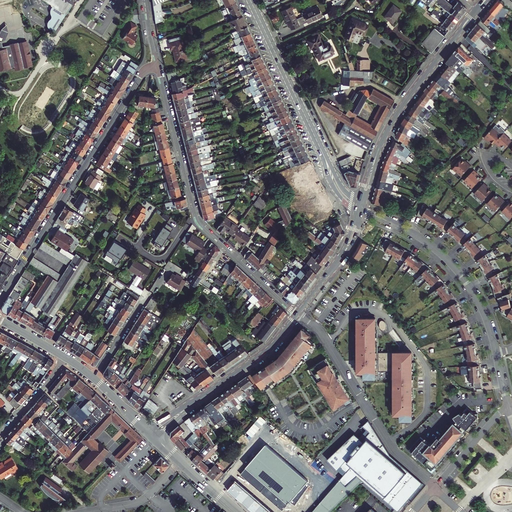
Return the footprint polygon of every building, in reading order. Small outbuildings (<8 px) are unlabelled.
[(43,0),(53,6),(59,10),(60,10),(63,13),(59,19),(62,21),(71,7),(72,5),(70,4),(72,1),(70,0),(43,0)] [(330,0),(333,3),(331,4),(335,9),(340,6),(344,0),(330,0)] [(436,0),(435,2),(450,14),(451,13),(458,19),(466,9),(458,1),(453,7),(451,5),(445,0),(436,0)] [(499,0),(497,0),(489,10),(500,21),(509,10),(506,8),(501,2),(499,0)] [(511,2),(509,0),(501,0),(501,2),(511,9),(511,2)] [(153,6),(154,10),(162,9),(161,2),(153,6)] [(242,15),(236,2),(226,7),(229,15),(231,14),(233,19),(242,15)] [(435,2),(431,7),(454,24),(458,19),(451,13),(450,14),(435,2)] [(401,11),(393,5),(384,17),(393,23),(401,11)] [(59,10),(53,6),(51,9),(51,11),(52,14),(52,16),(51,17),(50,20),(49,21),(48,24),(48,27),(50,29),(55,32),(62,21),(59,19),(63,13),(60,10),(59,10)] [(299,25),(303,24),(300,17),(296,19),(291,6),(282,11),(289,25),(291,30),(300,26),(299,25)] [(431,7),(431,6),(428,10),(444,21),(442,24),(450,30),(454,24),(431,7)] [(304,15),(300,17),(303,24),(307,22),(308,23),(322,16),(318,7),(303,14),(304,15)] [(482,19),(488,25),(491,20),(498,26),(498,25),(501,27),(504,24),(500,21),(489,10),(482,19)] [(247,26),(242,15),(233,19),(229,21),(231,26),(233,25),(236,31),(247,26)] [(368,25),(352,19),(345,38),(353,40),(356,32),(364,35),(368,25)] [(472,30),(487,44),(493,49),(496,46),(486,37),(492,31),(489,29),(481,20),(472,30)] [(137,25),(130,21),(122,34),(124,35),(122,38),(129,42),(131,44),(133,41),(136,36),(137,35),(136,34),(134,33),(134,30),(137,25)] [(250,32),(247,26),(236,31),(230,34),(233,40),(237,38),(250,32)] [(431,53),(444,36),(435,28),(421,45),(431,53)] [(487,44),(472,30),(465,39),(475,47),(477,44),(482,49),(487,44)] [(252,37),(250,32),(237,38),(238,41),(235,42),(236,45),(252,37)] [(318,35),(307,40),(311,48),(313,47),(319,60),(321,64),(330,59),(335,71),(339,69),(341,74),(344,73),(334,53),(330,43),(324,46),(318,35)] [(180,37),(169,39),(169,43),(171,50),(173,49),(176,61),(191,57),(189,49),(185,50),(182,40),(181,40),(180,37)] [(255,43),(252,37),(236,45),(235,45),(238,51),(242,49),(255,43)] [(0,72),(11,70),(10,69),(14,68),(15,72),(24,70),(23,70),(32,68),(29,57),(30,57),(30,56),(28,56),(27,54),(29,54),(29,53),(28,53),(26,42),(17,44),(17,43),(9,45),(9,46),(1,47),(0,43),(0,42),(0,72)] [(197,43),(193,45),(201,61),(205,59),(197,43)] [(258,49),(255,43),(242,49),(244,53),(237,56),(238,58),(242,56),(258,49)] [(459,46),(447,62),(448,63),(456,70),(461,74),(464,70),(460,66),(464,62),(468,65),(474,60),(459,46)] [(261,54),(258,49),(242,56),(245,62),(248,60),(261,54)] [(263,60),(261,54),(248,60),(249,62),(242,65),(242,67),(240,68),(241,71),(244,69),(263,60)] [(360,68),(370,69),(370,59),(360,59),(360,68)] [(266,65),(263,60),(244,69),(245,72),(242,74),(243,76),(266,65)] [(122,61),(116,71),(130,79),(138,66),(133,63),(131,66),(122,61)] [(456,70),(448,63),(439,73),(446,78),(448,80),(456,70)] [(268,71),(266,65),(243,76),(246,81),(256,76),(268,71)] [(76,79),(60,69),(49,87),(64,97),(76,79)] [(113,77),(117,80),(126,85),(130,79),(116,71),(114,70),(111,76),(113,77)] [(372,78),(373,71),(362,71),(350,70),(350,75),(349,82),(354,82),(363,82),(363,77),(372,78)] [(271,76),(268,71),(256,76),(257,78),(251,81),(252,83),(247,84),(248,86),(271,76)] [(174,72),(167,74),(172,93),(186,90),(185,84),(182,85),(180,78),(176,79),(174,72)] [(446,78),(439,73),(434,80),(445,89),(451,95),(453,92),(446,86),(447,85),(443,81),(446,78)] [(273,81),(271,76),(248,86),(251,92),(273,81)] [(113,85),(122,91),(126,85),(117,80),(113,77),(109,83),(113,85)] [(460,102),(458,101),(454,97),(451,95),(445,89),(434,80),(424,91),(436,102),(441,97),(456,111),(462,104),(460,102)] [(276,87),(273,81),(251,92),(253,97),(276,87)] [(101,83),(100,85),(119,97),(122,91),(113,85),(111,88),(108,86),(107,87),(101,83)] [(100,85),(98,88),(109,95),(107,98),(115,103),(119,97),(100,85)] [(186,90),(172,93),(174,99),(188,96),(187,92),(193,91),(192,87),(186,90)] [(279,92),(276,87),(253,97),(256,103),(258,101),(279,92)] [(345,114),(324,100),(320,106),(351,126),(351,127),(345,123),(338,135),(367,151),(373,138),(374,139),(378,128),(389,108),(394,101),(373,89),(371,92),(366,89),(359,90),(357,93),(355,92),(350,100),(353,101),(345,114)] [(436,102),(424,91),(420,97),(427,103),(431,106),(433,103),(435,106),(437,103),(436,102)] [(281,97),(279,92),(258,101),(261,107),(281,97)] [(98,100),(111,109),(115,103),(107,98),(102,95),(100,99),(99,98),(98,100)] [(188,96),(174,99),(175,105),(191,101),(190,95),(188,96)] [(146,106),(148,97),(139,96),(138,104),(146,106)] [(159,112),(160,112),(158,103),(156,102),(156,98),(148,97),(146,106),(154,107),(155,109),(152,110),(153,113),(159,112)] [(283,103),(281,97),(261,107),(263,110),(260,111),(261,113),(263,112),(283,103)] [(424,106),(427,103),(420,97),(417,101),(424,106)] [(108,114),(111,109),(98,100),(96,103),(99,105),(97,108),(100,110),(108,114)] [(191,101),(175,105),(177,111),(193,106),(192,104),(196,103),(196,100),(191,101)] [(424,107),(424,106),(417,101),(414,106),(421,111),(423,112),(426,108),(424,107)] [(286,108),(283,103),(263,112),(266,117),(274,114),(286,108)] [(193,106),(177,111),(178,117),(194,112),(193,106)] [(421,111),(414,106),(411,110),(419,115),(421,111)] [(289,114),(286,108),(274,114),(275,116),(269,119),(269,121),(268,121),(269,123),(270,122),(289,114)] [(104,121),(90,112),(86,109),(84,112),(88,115),(89,114),(94,117),(93,118),(94,119),(93,121),(100,126),(104,121)] [(108,114),(100,110),(98,112),(92,109),(90,112),(104,121),(108,114)] [(427,121),(422,117),(421,116),(419,115),(411,110),(409,113),(418,120),(423,123),(424,124),(425,123),(435,129),(436,127),(433,125),(428,121),(427,121)] [(194,112),(178,117),(179,122),(180,122),(198,118),(196,112),(194,112)] [(418,120),(409,113),(405,118),(420,128),(427,134),(429,132),(426,129),(421,125),(423,123),(418,120)] [(291,119),(289,114),(270,122),(272,125),(270,125),(271,126),(268,128),(269,130),(291,119)] [(125,118),(121,125),(128,130),(133,123),(135,124),(137,121),(134,119),(127,115),(126,118),(125,118)] [(181,128),(196,124),(196,122),(199,121),(200,121),(199,117),(198,118),(180,122),(181,128)] [(427,134),(420,128),(405,118),(402,123),(402,124),(417,133),(418,134),(419,132),(425,137),(427,134)] [(97,132),(100,126),(93,121),(91,124),(90,124),(89,125),(80,119),(79,121),(80,122),(97,132)] [(161,119),(154,121),(154,125),(156,133),(165,131),(163,123),(162,123),(161,119)] [(272,135),(294,125),(291,119),(269,130),(272,135)] [(97,132),(80,122),(78,125),(80,127),(83,128),(81,131),(93,138),(97,132)] [(181,128),(183,134),(201,129),(200,127),(202,127),(201,123),(200,123),(196,124),(181,128)] [(417,133),(402,124),(399,128),(398,130),(414,138),(417,133)] [(116,132),(126,138),(130,131),(128,130),(121,125),(116,132)] [(284,136),(296,130),(294,125),(272,135),(274,141),(279,138),(284,136)] [(502,135),(493,127),(484,138),(495,144),(502,135)] [(75,135),(77,136),(89,144),(93,138),(81,131),(79,129),(75,135)] [(183,134),(184,139),(198,136),(201,135),(203,134),(202,129),(201,129),(183,134)] [(287,142),(299,136),(296,130),(284,136),(285,138),(280,141),(279,138),(274,141),(277,147),(287,142)] [(411,144),(414,138),(398,130),(396,135),(404,142),(413,152),(416,149),(411,144)] [(167,139),(165,131),(156,133),(158,141),(167,139)] [(116,132),(112,139),(119,144),(121,141),(125,143),(127,139),(126,138),(116,132)] [(495,144),(505,149),(511,140),(504,133),(502,135),(495,144)] [(78,145),(86,150),(89,144),(77,136),(75,139),(80,142),(78,145)] [(185,145),(200,142),(198,136),(184,139),(185,145)] [(280,152),(302,142),(299,136),(287,142),(288,144),(282,147),(283,149),(279,150),(280,152)] [(112,139),(107,147),(118,153),(123,146),(119,144),(112,139)] [(158,141),(160,149),(169,147),(167,139),(158,141)] [(404,156),(405,157),(407,154),(406,153),(408,150),(405,148),(405,147),(401,145),(394,139),(391,146),(399,149),(397,153),(404,156)] [(185,145),(187,151),(203,146),(206,146),(208,145),(206,140),(203,141),(200,142),(185,145)] [(82,156),(86,150),(78,145),(72,141),(69,147),(82,156)] [(292,153),(305,147),(302,142),(280,152),(282,158),(292,153)] [(67,154),(78,161),(82,156),(69,147),(67,146),(65,149),(68,151),(66,154),(67,154)] [(200,153),(202,153),(202,149),(203,149),(203,146),(187,151),(188,156),(200,153)] [(403,161),(405,157),(404,156),(397,153),(399,149),(391,146),(388,152),(396,156),(399,158),(403,161)] [(107,147),(103,154),(114,161),(118,154),(118,153),(107,147)] [(169,147),(160,149),(163,161),(172,159),(171,155),(169,147)] [(295,158),(307,153),(305,147),(292,153),(293,155),(283,160),(285,163),(295,158)] [(188,156),(190,162),(204,159),(203,156),(209,154),(209,151),(202,153),(200,153),(188,156)] [(396,156),(388,152),(385,159),(395,164),(396,165),(399,158),(396,156)] [(298,164),(310,158),(307,153),(295,158),(296,160),(288,164),(290,168),(298,164)] [(75,167),(78,161),(67,154),(65,158),(62,156),(62,157),(59,155),(58,156),(64,160),(75,167)] [(109,168),(114,161),(103,154),(98,161),(96,164),(110,173),(112,170),(109,168)] [(191,168),(206,164),(211,163),(210,157),(204,159),(190,162),(191,168)] [(357,186),(360,173),(349,170),(350,168),(348,164),(351,162),(348,157),(338,161),(350,186),(357,186)] [(310,158),(298,164),(303,175),(307,173),(306,172),(310,169),(312,173),(311,177),(314,178),(316,180),(320,179),(310,158)] [(472,166),(462,158),(453,168),(461,176),(472,166)] [(175,171),(173,162),(173,163),(172,159),(163,161),(166,173),(175,171)] [(381,169),(397,175),(399,171),(397,170),(397,169),(394,168),(395,164),(385,159),(381,169)] [(75,167),(64,160),(60,166),(71,173),(75,167)] [(191,168),(193,174),(207,170),(206,168),(206,164),(191,168)] [(60,166),(59,165),(57,169),(55,168),(54,170),(67,179),(71,173),(60,166)] [(397,175),(381,169),(378,179),(392,184),(394,178),(399,180),(400,176),(397,175)] [(483,178),(474,169),(464,180),(473,187),(483,178)] [(54,179),(64,185),(67,179),(54,170),(50,176),(53,178),(54,179)] [(102,177),(93,170),(90,174),(84,182),(94,188),(99,179),(100,180),(102,177)] [(194,179),(208,176),(207,170),(193,174),(194,179)] [(168,181),(177,179),(175,171),(166,173),(168,181)] [(194,179),(196,185),(210,181),(209,177),(211,177),(210,175),(208,176),(194,179)] [(60,190),(64,185),(54,179),(53,181),(51,181),(48,178),(47,180),(43,177),(42,179),(43,179),(60,190)] [(268,183),(254,203),(261,210),(267,202),(277,187),(272,177),(268,183)] [(49,191),(56,196),(60,190),(43,179),(42,181),(45,183),(45,184),(50,188),(49,191)] [(179,187),(177,179),(168,181),(170,189),(179,187)] [(392,184),(378,179),(376,187),(384,189),(391,191),(393,192),(395,185),(392,184)] [(212,187),(217,186),(216,180),(210,181),(196,185),(197,191),(212,187)] [(493,190),(484,183),(474,193),(483,201),(493,190)] [(197,191),(198,196),(214,192),(216,192),(216,189),(218,189),(217,186),(212,187),(197,191)] [(169,198),(170,202),(182,199),(181,195),(179,187),(170,189),(172,197),(169,198)] [(384,189),(376,187),(374,194),(382,197),(386,198),(388,199),(390,199),(391,196),(390,195),(391,191),(384,189)] [(53,202),(56,196),(49,191),(44,188),(42,192),(41,191),(39,193),(53,202)] [(53,202),(39,193),(37,192),(35,194),(37,196),(38,195),(39,196),(39,197),(40,198),(38,201),(41,203),(49,208),(53,202)] [(200,202),(214,198),(213,195),(214,195),(214,192),(198,196),(200,202)] [(505,200),(497,192),(487,203),(495,211),(505,200)] [(89,199),(81,193),(74,205),(82,211),(83,210),(85,211),(87,207),(85,206),(89,199)] [(384,206),(386,198),(382,197),(374,194),(372,202),(384,206)] [(182,199),(170,202),(159,205),(159,207),(166,206),(166,207),(176,204),(176,207),(177,208),(180,207),(181,211),(188,209),(186,198),(182,199)] [(200,202),(201,208),(217,204),(216,198),(214,198),(200,202)] [(329,198),(317,203),(322,213),(327,211),(328,213),(334,210),(329,198)] [(511,217),(511,201),(502,211),(510,219),(511,217)] [(33,203),(32,205),(45,214),(49,208),(41,203),(40,206),(38,205),(37,206),(35,205),(33,203)] [(137,208),(128,221),(137,227),(140,221),(141,222),(144,218),(143,217),(145,213),(143,212),(146,208),(140,204),(137,208)] [(201,208),(203,214),(217,210),(216,206),(218,206),(217,204),(201,208)] [(292,217),(291,216),(286,205),(285,205),(285,204),(278,207),(284,219),(276,223),(271,228),(275,232),(280,227),(283,229),(284,230),(292,218),(292,217)] [(36,212),(34,214),(42,219),(45,214),(32,205),(30,207),(32,208),(35,211),(36,212)] [(62,211),(81,223),(82,222),(80,220),(78,218),(80,215),(65,206),(62,211)] [(430,219),(434,212),(431,210),(432,210),(428,207),(426,211),(420,208),(417,215),(426,219),(427,218),(430,219)] [(114,212),(110,209),(106,216),(109,219),(114,212)] [(215,214),(222,212),(221,212),(219,210),(217,210),(203,214),(204,220),(207,223),(214,221),(214,217),(215,217),(215,214)] [(24,216),(38,225),(42,219),(34,214),(32,217),(31,216),(30,218),(26,215),(26,214),(22,211),(21,212),(20,214),(24,216)] [(55,222),(64,227),(67,222),(70,224),(72,222),(77,225),(78,223),(80,225),(81,223),(62,211),(55,222)] [(430,219),(428,222),(432,224),(433,222),(436,223),(441,216),(438,214),(438,213),(434,211),(434,212),(430,219)] [(25,225),(27,226),(34,231),(38,225),(24,216),(20,222),(25,225)] [(444,218),(441,216),(436,223),(439,225),(438,227),(445,233),(451,226),(446,222),(448,219),(444,217),(444,218)] [(237,228),(238,226),(225,217),(217,229),(223,233),(225,229),(226,228),(228,230),(227,231),(232,234),(237,228)] [(266,224),(271,228),(276,223),(271,218),(266,224)] [(340,222),(328,229),(341,238),(343,234),(344,230),(340,222)] [(27,243),(31,237),(17,228),(9,223),(8,226),(14,230),(12,234),(19,238),(27,243)] [(451,226),(445,233),(449,236),(451,233),(453,235),(459,228),(456,226),(457,225),(454,223),(451,226)] [(173,228),(167,224),(162,230),(161,229),(159,233),(158,232),(154,238),(157,239),(154,245),(159,248),(162,243),(165,245),(169,239),(167,238),(173,228)] [(31,237),(34,231),(27,226),(25,229),(23,228),(19,226),(17,228),(31,237)] [(283,229),(280,227),(275,232),(273,234),(273,235),(276,237),(283,229)] [(232,234),(231,236),(241,242),(240,243),(244,246),(250,237),(237,228),(232,234)] [(459,228),(453,235),(456,238),(455,239),(461,246),(467,240),(463,236),(466,233),(463,230),(462,231),(459,228)] [(329,234),(327,236),(338,243),(341,238),(328,229),(324,230),(329,234)] [(74,240),(58,230),(51,241),(61,247),(59,251),(61,252),(63,254),(66,256),(69,258),(72,260),(75,256),(67,251),(74,240)] [(319,253),(327,260),(334,250),(318,238),(309,231),(306,234),(313,240),(319,244),(318,246),(317,247),(321,250),(319,253)] [(338,243),(327,236),(322,232),(318,238),(334,250),(338,243)] [(6,238),(0,233),(0,248),(17,259),(23,249),(11,241),(8,245),(3,242),(6,238)] [(205,252),(207,249),(202,247),(205,242),(199,238),(198,239),(191,235),(186,243),(199,251),(196,255),(201,258),(205,252)] [(273,235),(268,241),(274,245),(278,239),(276,237),(273,235)] [(23,249),(27,243),(19,238),(17,241),(13,238),(12,239),(7,236),(6,238),(11,241),(23,249)] [(467,240),(461,246),(464,249),(467,247),(469,250),(476,244),(473,241),(474,240),(471,237),(467,240)] [(391,252),(394,254),(398,246),(395,245),(396,243),(387,238),(383,245),(388,248),(386,252),(390,254),(391,252)] [(59,251),(43,241),(39,247),(68,266),(72,260),(69,258),(66,256),(63,254),(61,252),(59,251)] [(118,263),(128,248),(122,244),(121,245),(114,241),(106,254),(114,259),(113,260),(118,263)] [(272,250),(274,245),(268,241),(258,258),(249,249),(245,254),(244,257),(257,269),(263,263),(269,254),(270,252),(272,250)] [(356,264),(359,261),(371,247),(366,243),(361,241),(359,245),(352,256),(350,260),(356,264)] [(207,249),(217,255),(220,250),(212,242),(207,249)] [(314,254),(312,256),(323,266),(327,260),(319,253),(315,250),(309,244),(308,246),(312,250),(311,251),(314,254)] [(476,244),(469,250),(471,252),(470,254),(475,261),(482,257),(478,252),(481,249),(478,246),(476,244)] [(400,260),(402,256),(407,259),(412,252),(402,247),(402,248),(398,246),(394,254),(397,256),(396,258),(400,260)] [(0,285),(17,259),(0,248),(0,285)] [(213,260),(217,255),(207,249),(205,252),(212,256),(210,259),(213,260)] [(201,258),(211,265),(213,260),(210,259),(212,256),(205,252),(201,258)] [(409,264),(412,266),(417,259),(414,256),(416,254),(412,252),(407,259),(404,263),(408,265),(409,264)] [(33,328),(42,333),(54,316),(55,315),(87,266),(89,262),(76,253),(75,256),(72,260),(68,266),(62,276),(58,281),(41,308),(45,310),(43,313),(49,316),(45,322),(44,321),(43,323),(40,321),(39,322),(38,321),(33,328)] [(482,257),(475,261),(477,265),(480,263),(482,266),(489,261),(488,259),(489,258),(486,254),(482,257)] [(312,256),(307,264),(317,273),(323,266),(312,256)] [(33,257),(29,263),(48,274),(58,281),(62,276),(33,257)] [(201,263),(199,266),(206,271),(211,265),(201,258),(199,262),(201,263)] [(293,262),(312,279),(317,273),(307,264),(304,267),(296,259),(293,262)] [(417,272),(420,269),(424,272),(430,266),(421,260),(420,261),(417,259),(412,266),(415,268),(413,270),(417,272)] [(129,288),(139,294),(142,290),(137,286),(142,278),(145,279),(150,270),(135,260),(129,269),(138,275),(132,283),(129,288)] [(489,261),(482,266),(484,269),(482,270),(486,279),(494,275),(491,269),(494,267),(492,264),(491,264),(489,261)] [(89,262),(87,266),(94,270),(97,267),(91,263),(89,262)] [(296,275),(308,285),(312,279),(293,262),(291,265),(294,267),(299,272),(298,273),(296,275)] [(272,272),(263,263),(257,269),(263,275),(267,272),(270,274),(272,272)] [(231,271),(231,272),(228,276),(225,281),(227,282),(231,284),(236,277),(242,270),(236,264),(233,268),(231,271)] [(197,265),(192,272),(202,278),(206,271),(199,266),(197,265)] [(425,277),(428,279),(434,273),(432,271),(433,269),(430,266),(424,272),(420,276),(424,279),(425,277)] [(242,270),(236,277),(240,281),(236,285),(238,287),(241,283),(242,282),(248,276),(242,270)] [(191,274),(189,277),(191,278),(189,282),(196,286),(199,282),(202,278),(192,272),(191,274)] [(30,273),(27,278),(32,281),(35,276),(30,273)] [(284,274),(289,278),(304,291),(308,285),(296,275),(294,273),(293,274),(292,276),(288,273),(287,274),(286,273),(284,274)] [(432,287),(435,283),(439,288),(446,283),(438,275),(437,276),(434,273),(428,279),(430,282),(429,283),(432,287)] [(494,275),(486,279),(488,283),(491,281),(492,284),(501,280),(499,278),(500,277),(498,273),(494,275)] [(18,320),(30,326),(34,319),(35,317),(29,313),(34,304),(41,308),(58,281),(48,274),(34,295),(33,297),(18,320)] [(180,291),(186,281),(182,279),(183,278),(179,275),(178,277),(175,275),(172,274),(167,282),(180,291)] [(29,280),(22,276),(15,287),(22,291),(29,280)] [(248,276),(242,282),(248,288),(254,281),(248,276)] [(287,285),(300,296),(304,291),(289,278),(288,279),(290,281),(287,285)] [(275,286),(281,292),(287,285),(281,280),(275,286)] [(501,280),(492,284),(494,288),(492,288),(495,297),(498,296),(503,295),(501,289),(505,287),(503,283),(502,284),(501,280)] [(248,288),(246,291),(252,296),(260,287),(254,281),(248,288)] [(439,293),(442,295),(449,290),(447,287),(449,286),(446,283),(439,288),(435,291),(437,294),(439,293)] [(300,296),(287,285),(281,292),(292,302),(295,302),(300,296)] [(265,292),(260,287),(252,296),(248,300),(246,303),(249,306),(247,309),(249,310),(252,308),(257,301),(265,292)] [(128,289),(125,292),(137,300),(139,297),(128,289)] [(20,294),(13,290),(2,307),(3,312),(7,314),(17,299),(20,294)] [(239,299),(245,291),(244,290),(242,291),(242,290),(237,297),(239,299)] [(445,303),(448,300),(452,305),(459,301),(452,292),(451,293),(449,290),(442,295),(444,298),(442,299),(445,303)] [(133,306),(137,300),(125,292),(121,298),(122,298),(133,306)] [(265,292),(257,301),(258,302),(263,307),(264,306),(271,299),(272,298),(265,292)] [(28,293),(22,303),(13,317),(18,320),(33,297),(34,295),(32,293),(31,295),(28,293)] [(503,295),(498,296),(502,309),(511,306),(511,305),(510,300),(511,299),(511,298),(510,293),(503,295)] [(118,303),(130,311),(133,306),(122,298),(121,301),(119,300),(116,298),(115,301),(118,303)] [(151,312),(153,308),(155,305),(157,302),(151,298),(149,301),(147,304),(145,308),(141,314),(158,325),(162,319),(151,312)] [(13,317),(22,303),(17,299),(7,314),(13,317)] [(271,299),(264,306),(267,308),(274,301),(271,299)] [(451,310),(453,313),(461,309),(459,306),(461,305),(459,301),(452,305),(447,307),(449,311),(451,310)] [(114,308),(127,316),(130,311),(118,303),(114,308)] [(511,306),(502,309),(503,314),(508,317),(511,308),(511,304),(511,305),(511,306)] [(123,321),(127,316),(114,308),(112,307),(108,312),(110,313),(123,321)] [(275,312),(273,311),(271,309),(265,317),(269,320),(276,326),(287,313),(279,307),(275,312)] [(455,321),(459,319),(462,324),(469,321),(464,311),(463,312),(461,309),(453,313),(455,316),(453,317),(455,321)] [(257,323),(263,316),(258,312),(249,322),(255,327),(258,324),(257,323)] [(56,342),(63,346),(73,331),(74,330),(83,316),(77,313),(71,322),(71,321),(69,324),(67,324),(66,326),(67,327),(62,335),(61,335),(56,342)] [(123,321),(110,313),(107,318),(120,327),(123,321)] [(158,325),(141,314),(137,319),(148,326),(150,328),(154,330),(158,325)] [(54,316),(42,333),(52,339),(57,332),(53,330),(61,319),(57,316),(56,318),(54,316)] [(201,316),(197,323),(208,335),(213,331),(201,316)] [(111,325),(108,330),(109,331),(115,335),(120,327),(107,318),(106,320),(110,322),(109,323),(111,325)] [(146,330),(148,326),(137,319),(134,324),(145,332),(151,335),(152,333),(150,332),(148,331),(146,330)] [(377,353),(377,319),(358,319),(358,375),(365,375),(366,381),(376,381),(376,372),(393,371),(394,419),(413,418),(412,353),(377,353)] [(252,332),(264,342),(276,326),(269,320),(267,323),(264,322),(260,327),(262,329),(261,331),(258,329),(256,328),(252,332)] [(460,329),(462,332),(470,329),(469,326),(471,325),(469,321),(462,324),(457,326),(458,330),(460,329)] [(69,350),(82,330),(85,325),(83,323),(79,329),(79,330),(79,331),(78,330),(77,332),(76,333),(73,331),(63,346),(69,350)] [(145,332),(134,324),(131,330),(142,337),(148,341),(150,338),(144,334),(145,332)] [(95,331),(105,337),(109,331),(108,330),(99,325),(95,331)] [(213,353),(207,345),(193,328),(182,346),(173,360),(178,364),(181,367),(183,365),(191,355),(192,353),(193,352),(197,357),(200,354),(204,359),(210,355),(213,353)] [(462,341),(467,339),(469,344),(477,343),(473,332),(471,333),(470,329),(462,332),(463,336),(461,336),(462,341)] [(74,353),(85,336),(87,333),(82,330),(69,350),(74,353)] [(142,337),(131,330),(127,335),(138,342),(142,344),(144,346),(146,343),(140,339),(142,337)] [(309,337),(301,330),(277,361),(256,374),(266,390),(293,372),(312,343),(307,340),(309,337)] [(6,334),(1,343),(4,344),(1,348),(2,349),(1,350),(0,349),(0,353),(3,350),(7,345),(11,337),(6,334)] [(138,342),(127,335),(124,340),(135,348),(136,348),(137,347),(135,346),(138,342)] [(74,353),(79,356),(88,343),(90,339),(85,336),(74,353)] [(224,347),(230,342),(232,341),(236,338),(234,336),(222,345),(224,347)] [(12,349),(19,341),(17,340),(11,337),(7,345),(3,350),(6,352),(7,352),(8,353),(12,349)] [(234,349),(230,342),(224,347),(228,353),(225,356),(232,365),(248,353),(236,338),(232,341),(236,347),(234,349)] [(124,340),(121,345),(132,352),(135,348),(124,340)] [(21,355),(27,345),(19,341),(12,349),(18,353),(11,362),(14,364),(21,355)] [(95,365),(108,345),(102,341),(94,353),(89,362),(93,366),(95,365)] [(79,356),(89,362),(94,353),(90,351),(93,347),(89,342),(89,343),(88,343),(79,356)] [(232,365),(225,356),(222,357),(210,343),(207,345),(213,353),(226,369),(232,365)] [(467,349),(468,352),(476,351),(476,347),(478,347),(477,343),(469,344),(464,345),(465,349),(467,349)] [(21,355),(28,359),(34,349),(27,345),(21,355)] [(26,362),(24,365),(27,367),(26,368),(28,370),(30,367),(31,368),(32,367),(30,365),(31,364),(32,364),(39,352),(34,349),(28,359),(26,362)] [(467,361),(472,360),(473,365),(481,365),(479,354),(477,354),(476,351),(468,352),(469,356),(467,356),(467,361)] [(33,371),(43,355),(39,352),(32,364),(31,364),(30,365),(32,367),(31,368),(30,367),(28,370),(31,371),(30,372),(32,373),(33,371)] [(191,355),(203,370),(206,368),(209,366),(204,359),(200,354),(197,357),(193,352),(192,353),(191,355)] [(226,369),(213,353),(210,355),(214,359),(216,360),(217,361),(210,366),(217,375),(226,369)] [(39,372),(48,358),(43,355),(33,371),(37,374),(38,371),(39,372)] [(104,375),(108,379),(115,371),(119,365),(115,362),(117,360),(113,357),(103,372),(104,375)] [(44,375),(53,361),(48,358),(39,372),(38,371),(37,374),(39,375),(40,373),(44,375)] [(351,400),(324,358),(310,368),(334,407),(351,400)] [(119,376),(125,366),(125,365),(121,362),(119,365),(115,371),(108,379),(112,383),(119,376)] [(204,385),(186,371),(181,367),(178,364),(176,366),(180,368),(181,369),(180,370),(187,376),(189,377),(186,379),(198,389),(204,385)] [(471,370),(471,373),(479,373),(479,369),(482,369),(481,365),(473,365),(468,366),(468,370),(471,370)] [(112,383),(117,387),(120,383),(125,375),(123,374),(124,373),(123,372),(124,371),(125,371),(125,370),(127,367),(125,366),(119,376),(112,383)] [(65,368),(48,389),(52,392),(49,395),(55,400),(58,402),(71,386),(72,387),(73,385),(79,378),(65,368)] [(204,385),(214,378),(206,368),(203,370),(197,374),(189,368),(186,371),(204,385)] [(129,390),(134,382),(141,371),(138,369),(130,381),(126,377),(126,376),(125,375),(120,383),(117,387),(125,395),(129,390)] [(479,373),(471,373),(471,377),(469,377),(469,381),(474,381),(474,387),(482,387),(481,376),(480,376),(479,373)] [(239,382),(250,397),(252,395),(250,392),(255,388),(256,390),(261,387),(252,375),(253,375),(252,374),(239,382)] [(78,393),(86,384),(79,378),(73,385),(72,387),(78,393)] [(134,404),(147,383),(150,380),(147,378),(145,379),(144,380),(144,382),(139,389),(136,387),(138,384),(134,382),(129,390),(125,395),(134,404)] [(16,383),(29,394),(33,389),(26,383),(23,380),(21,383),(18,381),(16,383)] [(253,402),(250,397),(239,382),(231,388),(239,400),(240,401),(245,397),(250,405),(253,402)] [(16,383),(13,387),(25,398),(29,394),(16,383)] [(150,385),(147,383),(134,404),(138,409),(144,400),(142,398),(150,385)] [(9,395),(6,398),(16,408),(25,398),(13,387),(9,384),(7,386),(15,394),(12,397),(9,395)] [(86,384),(78,393),(75,396),(77,398),(79,399),(79,398),(82,401),(78,405),(75,402),(66,411),(88,432),(97,423),(93,420),(91,418),(89,416),(80,408),(89,399),(89,400),(96,393),(95,392),(86,384)] [(237,401),(239,400),(231,388),(226,392),(236,406),(238,405),(239,404),(237,401)] [(237,408),(236,406),(226,392),(220,396),(234,415),(239,411),(237,408)] [(44,393),(41,398),(50,406),(53,402),(44,393)] [(89,416),(103,400),(96,393),(89,400),(89,399),(80,408),(89,416)] [(234,415),(220,396),(213,401),(222,413),(225,411),(227,411),(232,418),(235,416),(234,415)] [(41,398),(37,402),(43,407),(46,404),(49,407),(50,406),(41,398)] [(159,408),(148,399),(143,407),(150,412),(153,415),(158,409),(159,408)] [(97,423),(111,408),(103,400),(89,416),(91,418),(94,415),(96,413),(98,414),(93,420),(97,423)] [(227,421),(222,413),(213,401),(209,404),(202,409),(199,411),(205,419),(209,416),(217,428),(227,421)] [(43,409),(45,411),(46,410),(43,407),(37,402),(32,407),(39,414),(43,409)] [(32,407),(26,413),(33,420),(36,417),(37,417),(34,420),(35,422),(41,416),(39,414),(32,407)] [(150,412),(143,407),(140,411),(147,416),(150,412)] [(111,418),(122,428),(125,431),(130,426),(127,423),(122,419),(111,408),(97,423),(88,432),(82,439),(87,444),(87,443),(93,448),(92,449),(102,459),(109,451),(99,442),(97,444),(92,439),(111,418)] [(460,412),(454,416),(455,419),(465,428),(471,422),(478,422),(477,413),(474,413),(469,408),(463,414),(460,412)] [(202,421),(205,419),(199,411),(191,417),(203,434),(209,442),(214,448),(215,446),(216,446),(203,427),(205,426),(202,421)] [(31,427),(35,422),(34,420),(33,420),(26,413),(21,419),(30,428),(31,427)] [(41,416),(35,422),(31,427),(35,431),(36,430),(47,418),(44,415),(45,414),(43,413),(41,416)] [(203,434),(191,417),(185,421),(194,433),(191,436),(195,441),(199,438),(203,434)] [(50,421),(47,418),(36,430),(40,434),(42,432),(52,421),(51,420),(50,421)] [(21,419),(17,424),(29,435),(31,432),(32,434),(34,432),(31,430),(32,428),(31,427),(30,428),(21,419)] [(52,421),(42,432),(46,436),(57,424),(53,420),(52,421)] [(354,433),(328,459),(338,470),(341,467),(347,472),(340,480),(346,487),(357,476),(399,511),(410,497),(422,483),(390,454),(369,421),(363,426),(369,432),(362,440),(354,433)] [(17,424),(12,429),(24,440),(29,435),(17,424)] [(57,424),(46,436),(44,438),(48,443),(59,430),(56,427),(58,425),(57,424)] [(420,436),(410,449),(432,468),(433,466),(439,460),(443,454),(441,453),(443,450),(446,446),(449,448),(460,435),(450,426),(447,424),(443,432),(445,434),(441,438),(439,436),(431,445),(420,436)] [(121,461),(143,439),(130,426),(125,431),(124,433),(132,440),(116,457),(120,462),(121,461)] [(182,451),(184,452),(190,446),(192,444),(193,444),(195,441),(191,436),(189,439),(186,441),(187,442),(186,442),(184,444),(179,438),(181,436),(182,436),(181,435),(185,431),(180,426),(173,432),(171,438),(182,451)] [(12,429),(8,434),(15,440),(19,444),(20,444),(24,440),(12,429)] [(52,446),(64,434),(59,430),(48,443),(52,446)] [(15,440),(8,434),(3,439),(8,444),(10,445),(15,448),(19,444),(15,440)] [(56,451),(66,439),(65,438),(63,440),(61,437),(64,434),(52,446),(51,447),(55,451),(56,451)] [(66,439),(56,451),(60,455),(60,454),(68,446),(72,442),(68,438),(66,439)] [(79,442),(74,447),(79,452),(85,445),(87,444),(82,439),(79,442)] [(74,447),(79,442),(76,440),(70,446),(71,447),(70,448),(68,446),(60,454),(64,459),(74,447)] [(199,453),(190,446),(184,452),(198,465),(214,448),(209,442),(201,451),(199,453)] [(273,443),(254,464),(303,505),(322,481),(273,443)] [(201,451),(192,444),(190,446),(199,453),(201,451)] [(62,460),(72,470),(77,465),(73,461),(87,447),(85,445),(79,452),(74,447),(64,459),(62,460)] [(208,473),(215,465),(208,459),(209,458),(218,449),(215,446),(214,448),(198,465),(208,473)] [(89,473),(102,459),(92,449),(78,464),(89,473)] [(154,463),(153,464),(162,472),(169,464),(161,456),(154,463)] [(0,462),(0,477),(1,479),(12,472),(15,473),(16,473),(17,469),(10,458),(4,462),(5,464),(3,465),(1,462),(0,462)] [(56,459),(52,463),(56,467),(61,462),(58,459),(57,460),(56,459)] [(217,481),(225,473),(215,465),(208,473),(217,481)] [(307,511),(251,467),(228,492),(251,511),(307,511)] [(145,475),(144,476),(153,484),(155,481),(146,472),(144,474),(145,475)] [(61,483),(63,480),(54,473),(52,477),(61,483)] [(58,493),(61,488),(47,479),(45,479),(43,482),(43,483),(42,485),(47,491),(48,492),(51,495),(54,496),(52,498),(61,504),(63,502),(62,501),(65,498),(58,493)]
